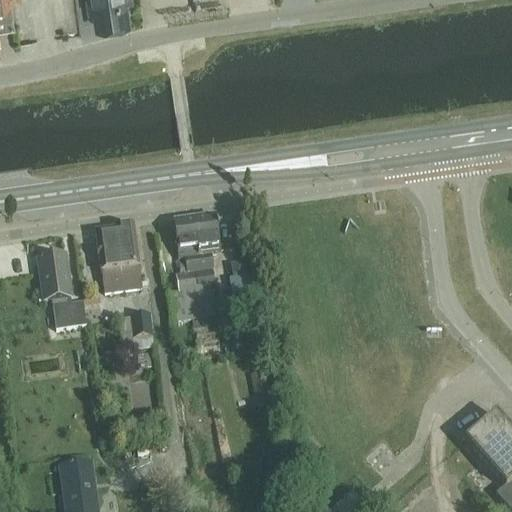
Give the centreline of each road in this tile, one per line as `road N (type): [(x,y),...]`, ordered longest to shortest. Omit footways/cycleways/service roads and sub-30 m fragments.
road 1 (primary): [(0,202),(511,128)]
road 2 (unclassified): [(0,81),(171,32),(412,0)]
